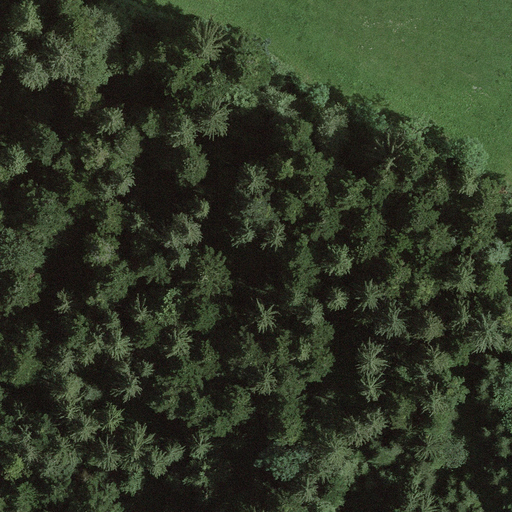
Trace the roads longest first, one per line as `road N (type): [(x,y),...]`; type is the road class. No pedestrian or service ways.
road 1 (track): [(0,364),(40,361),(135,326),(248,255)]
road 2 (track): [(511,223),(406,158),(361,155)]
